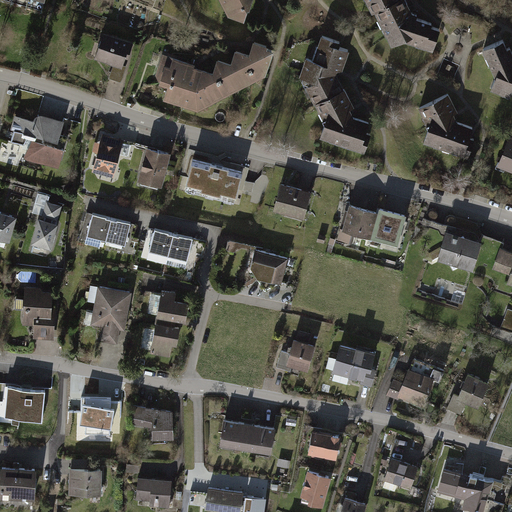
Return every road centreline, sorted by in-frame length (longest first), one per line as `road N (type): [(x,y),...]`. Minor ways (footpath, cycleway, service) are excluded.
road 1 (residential): [(0,78),(511,223)]
road 2 (residential): [(511,453),(367,415),(187,386)]
road 3 (residential): [(187,386),(0,357)]
road 4 (residential): [(203,292),(214,236),(91,205)]
